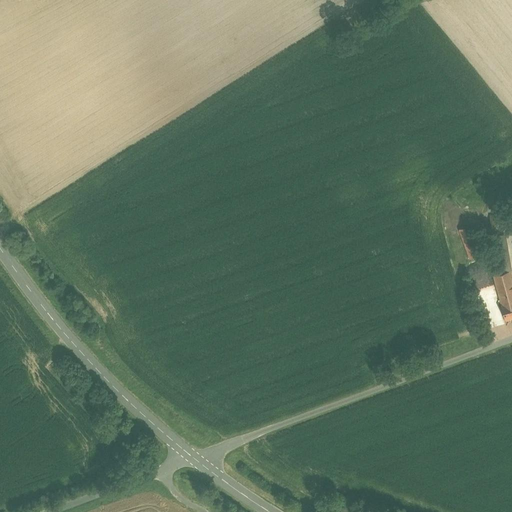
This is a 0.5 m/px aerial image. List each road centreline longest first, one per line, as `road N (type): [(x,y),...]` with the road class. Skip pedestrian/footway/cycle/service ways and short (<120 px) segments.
road 1 (tertiary): [(194,457),(54,322),(0,246)]
road 2 (unclassified): [(47,511),(194,457)]
